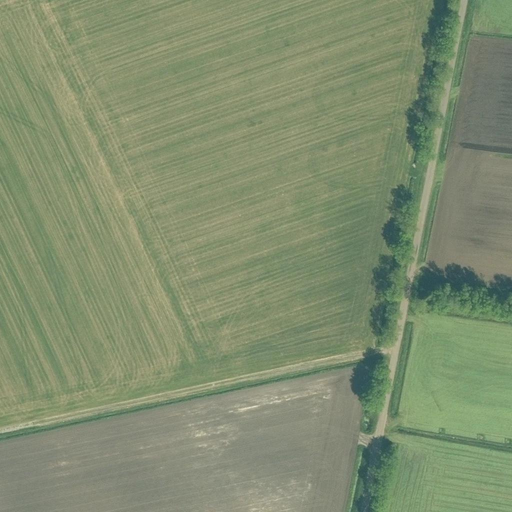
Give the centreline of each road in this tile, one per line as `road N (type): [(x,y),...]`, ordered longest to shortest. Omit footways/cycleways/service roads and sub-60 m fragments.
road 1 (unclassified): [(363,511),(463,0)]
road 2 (track): [(0,431),(364,353),(393,356)]
